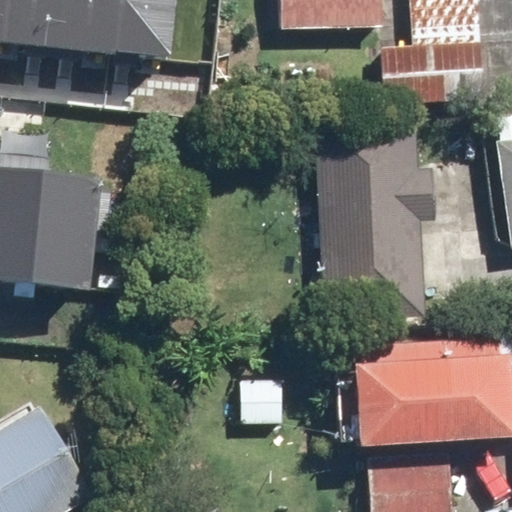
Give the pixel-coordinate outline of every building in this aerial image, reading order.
[(0,0),(0,33),(169,53),(175,0),(0,0)] [(380,0),(279,0),(281,36),(382,34),(380,0)] [(480,0),(414,0),(416,42),(387,43),(388,102),(483,100),(480,0)] [(440,221),(438,174),(423,175),(420,117),(314,122),(324,314),(421,309),(416,222),(440,221)] [(511,147),(501,150),(511,213),(511,147)] [(0,165),(0,280),(81,293),(99,181),(0,165)] [(473,342),(406,343),(406,360),(397,360),(397,367),(362,368),(363,445),(511,443),(511,356),(473,357),(473,342)] [(42,402),(0,426),(0,511),(66,511),(96,495),(42,402)] [(456,511),(459,459),(373,455),(370,511),(456,511)]
